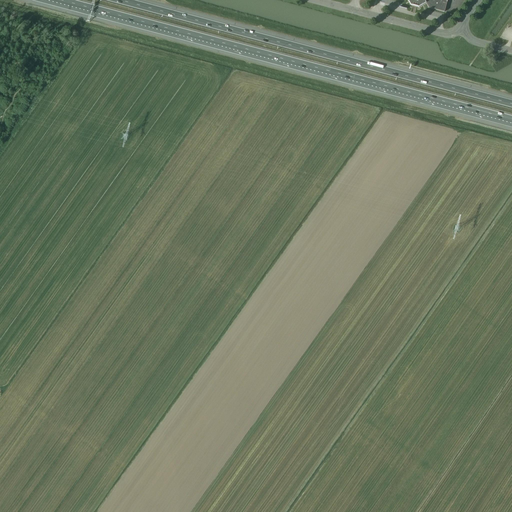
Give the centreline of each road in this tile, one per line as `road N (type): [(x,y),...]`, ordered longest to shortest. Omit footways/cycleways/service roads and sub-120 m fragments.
road 1 (motorway): [(60,0),(511,119)]
road 2 (motorway): [(511,104),(118,0)]
road 3 (unclassified): [(463,25),(445,34),(311,0)]
